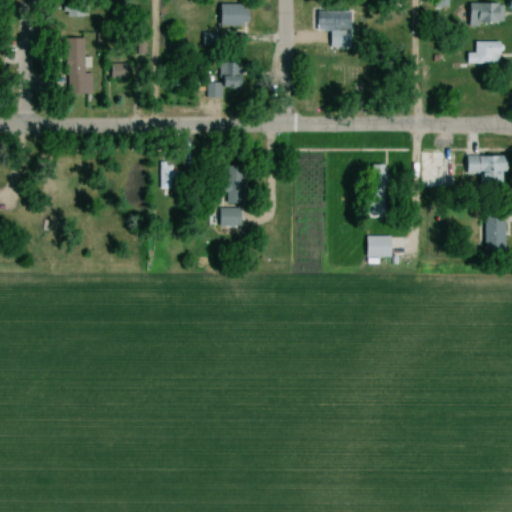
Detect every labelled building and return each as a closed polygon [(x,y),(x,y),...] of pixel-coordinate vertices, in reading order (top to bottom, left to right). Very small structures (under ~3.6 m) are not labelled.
[(90,0),(68,0),(68,17),(90,17),(90,0)] [(507,26),(507,3),(470,3),(470,26),(507,26)] [(253,6),(221,6),(221,27),(253,27),(253,6)] [(331,32),(331,50),(353,50),(353,12),(320,12),(320,32),(331,32)] [(69,40),(71,96),(95,95),(94,74),(87,74),(86,39),(69,40)] [(477,43),(477,54),(468,54),(468,65),(495,65),(495,54),(506,54),(506,43),(477,43)] [(223,98),(223,84),(208,84),(208,98),(223,98)] [(457,189),(457,152),(424,152),(424,189),(457,189)] [(465,157),(465,179),(481,179),(481,187),(510,187),(510,157),(465,157)] [(246,168),(226,168),(226,204),(246,204),(246,168)] [(219,226),(245,226),(245,209),(219,209),(219,226)] [(507,251),(507,212),(486,212),(486,251),(507,251)] [(365,235),(388,235),(388,253),(365,253),(365,235)]
